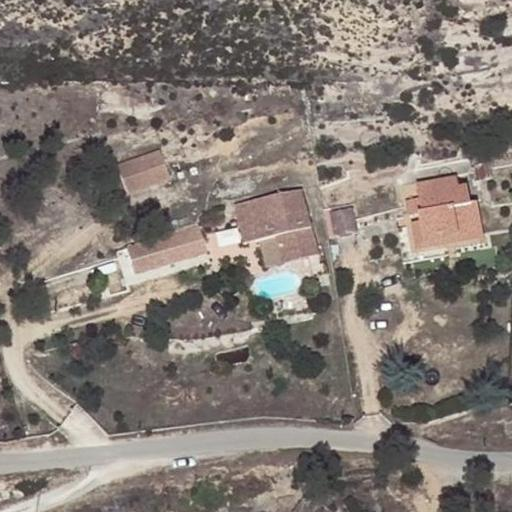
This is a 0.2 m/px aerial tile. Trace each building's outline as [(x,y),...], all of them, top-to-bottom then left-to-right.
[(126,194),(171,182),(163,149),(118,161),(126,194)] [(466,180),(486,176),(483,162),(465,165),(466,180)] [(450,234),(452,241),(476,236),(469,200),(461,201),(458,182),(450,184),(448,174),(408,181),(411,196),(398,199),(401,214),(410,212),(411,220),(415,241),(450,234)] [(235,198),(221,202),(225,221),(237,218),(242,239),(247,238),(254,265),(271,261),(269,255),(306,246),(295,189),(235,198)] [(324,233),(346,229),(342,208),(321,211),(324,233)] [(189,216),(161,222),(165,248),(192,242),(189,216)] [(237,218),(225,221),(231,242),(242,239),(237,218)] [(411,220),(404,221),(409,248),(416,247),(452,241),(450,234),(415,241),(411,220)] [(494,388),(493,380),(484,381),(485,388),(494,388)]
